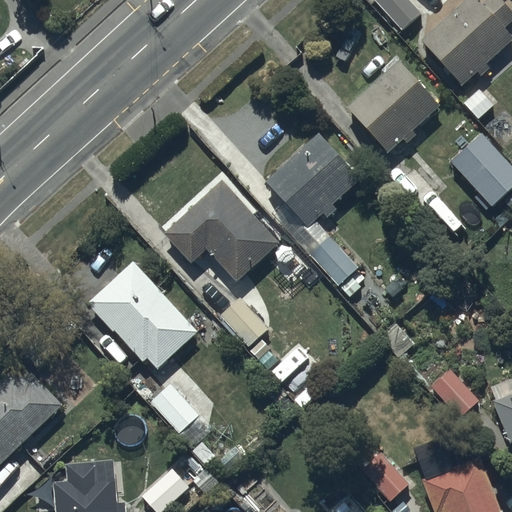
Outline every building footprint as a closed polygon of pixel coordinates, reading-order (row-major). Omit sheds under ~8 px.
[(410,0),(376,0),(401,27),(420,10),(410,0)] [(459,0),(420,36),(462,81),(476,68),(481,74),(491,65),(486,60),(511,36),(503,26),(511,17),(511,6),(506,0),(459,0)] [(31,40),(20,28),(0,46),(0,64),(2,67),(31,40)] [(399,55),(346,101),(387,148),(402,135),(407,142),(417,133),(412,127),(440,103),(399,55)] [(478,85),(463,99),(479,117),(495,103),(478,85)] [(320,131),(267,176),(306,222),(321,210),(326,216),(337,206),(332,201),(360,177),(320,131)] [(511,169),(481,136),(450,164),(491,210),(511,191),(511,169)] [(224,177),(165,229),(190,257),(207,243),(237,277),(279,240),(224,177)] [(484,204),(461,223),(472,236),(494,216),(484,204)] [(328,232),(308,250),(338,282),(357,265),(328,232)] [(200,324),(133,257),(88,301),(113,326),(115,325),(145,355),(148,352),(160,364),(200,324)] [(239,294),(220,312),(247,342),(266,325),(239,294)] [(20,358),(0,377),(0,462),(62,402),(20,358)] [(478,397),(450,367),(431,385),(460,414),(478,397)] [(511,374),(490,384),(493,392),(510,438),(511,436),(511,374)] [(169,380),(151,397),(179,429),(198,413),(169,380)] [(408,480),(380,452),(362,470),(390,498),(408,480)] [(502,511),(481,453),(421,475),(434,508),(441,505),(443,511),(502,511)] [(69,477),(55,478),(57,511),(119,511),(117,473),(102,474),(101,458),(68,460),(69,477)] [(176,462),(163,473),(142,491),(159,511),(190,487),(194,484),(176,462)]
